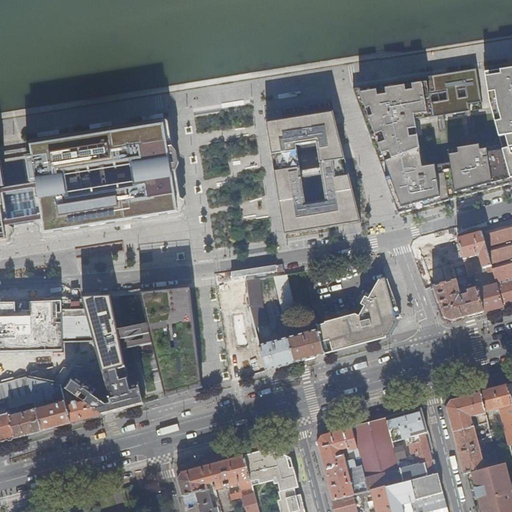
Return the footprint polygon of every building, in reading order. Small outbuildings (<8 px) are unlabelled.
[(475,70),(352,90),(397,214),(511,183),(511,63),(482,68),(488,102),(501,150),(486,152),(485,149),(479,150),(478,145),(454,149),(455,155),(448,156),(449,163),(421,168),(413,121),(474,111),(473,104),(480,103),(475,70)] [(473,104),(474,111),(481,110),(480,103),(473,104)] [(332,112),(266,123),(276,187),(301,183),(296,152),(316,149),(340,145),(332,112)] [(26,144),(25,145),(25,147),(0,151),(0,245),(12,243),(14,243),(14,242),(15,240),(39,236),(41,237),(42,238),(43,238),(180,217),(181,216),(182,215),(182,214),(182,213),(182,212),(183,211),(183,204),(180,203),(177,186),(180,185),(182,177),(180,165),(175,159),(173,160),(170,143),(167,124),(167,123),(166,122),(165,122),(164,122),(27,144),(26,144)] [(316,149),(319,164),(344,160),(340,145),(316,149)] [(304,198),(278,203),(281,220),(284,235),(360,223),(344,160),(319,164),(324,195),(304,198)] [(301,183),(276,187),(278,203),(304,198),(301,183)] [(511,224),(482,233),(483,233),(485,241),(492,267),(493,272),(496,284),(502,307),(511,304),(511,224)] [(485,241),(483,233),(458,240),(463,260),(468,277),(473,276),(469,262),(467,262),(466,259),(477,256),(480,258),(483,269),(486,268),(487,273),(493,272),(492,267),(485,241)] [(295,314),(286,276),(271,278),(282,317),(286,331),(291,330),(287,316),(295,314)] [(473,276),(468,277),(456,280),(458,287),(465,287),(475,284),(473,276)] [(365,344),(386,339),(383,329),(388,321),(396,319),(385,278),(379,280),(368,299),(364,297),(360,305),(364,307),(358,317),(356,316),(317,326),(317,325),(316,326),(317,331),(323,354),(331,352),(332,353),(365,344)] [(268,324),(258,280),(246,282),(248,297),(249,306),(252,319),(254,328),(268,324)] [(456,280),(432,286),(444,318),(450,321),(460,318),(466,317),(483,312),(477,289),(476,289),(467,291),(467,292),(465,292),(466,295),(457,298),(456,296),(459,293),(458,287),(456,280)] [(502,307),(496,284),(477,289),(483,312),(500,308),(502,307)] [(191,288),(141,293),(148,324),(152,342),(165,398),(198,389),(202,388),(191,288)] [(119,329),(112,296),(83,298),(95,341),(104,372),(126,366),(122,348),(119,329)] [(0,301),(0,351),(65,351),(65,343),(95,341),(83,298),(23,301),(0,301)] [(281,333),(286,331),(282,317),(277,319),(281,333)] [(152,342),(148,324),(119,329),(122,348),(152,342)] [(288,339),(286,331),(281,333),(280,333),(282,340),(288,339)] [(323,354),(317,331),(288,339),(295,363),(311,359),(320,357),(324,356),(323,354)] [(295,363),(288,339),(282,340),(259,346),(266,371),(273,369),(280,367),(295,363)] [(126,366),(127,369),(130,368),(132,375),(136,374),(134,364),(126,366)] [(126,366),(104,372),(109,397),(99,399),(93,395),(96,390),(96,389),(77,375),(66,389),(84,401),(102,415),(108,413),(119,410),(143,404),(138,382),(132,384),(131,381),(129,381),(128,378),(129,378),(127,369),(126,366)] [(0,442),(15,439),(7,409),(15,407),(30,403),(34,402),(28,378),(0,385),(0,442)] [(34,402),(41,431),(57,427),(70,423),(66,406),(61,385),(60,384),(28,378),(34,402)] [(511,403),(507,386),(480,393),(485,412),(511,404),(511,403)] [(446,408),(452,432),(473,427),(470,417),(476,416),(479,425),(487,423),(485,412),(480,393),(451,401),(446,408)] [(66,406),(70,423),(81,420),(102,415),(84,401),(75,404),(74,402),(71,403),(71,405),(66,406)] [(7,409),(15,439),(29,435),(41,431),(34,402),(30,403),(32,410),(21,413),(20,410),(16,411),(15,407),(7,409)] [(421,409),(386,419),(388,428),(392,443),(410,438),(411,442),(409,442),(409,445),(412,455),(415,454),(417,462),(406,461),(402,444),(396,446),(397,448),(394,449),(399,470),(403,483),(438,474),(436,467),(421,409)] [(392,443),(388,428),(386,419),(368,424),(351,428),(364,479),(399,470),(394,449),(392,443)] [(452,432),(463,474),(471,472),(485,468),(474,427),(473,427),(452,432)] [(332,501),(352,496),(359,494),(367,492),(364,479),(351,428),(330,434),(321,436),(317,443),(332,501)] [(267,461),(264,452),(244,457),(250,481),(251,482),(258,480),(259,484),(274,480),(275,484),(278,483),(281,492),(279,492),(281,501),(277,502),(278,502),(276,503),(278,510),(280,509),(280,511),(304,511),(302,503),(297,504),(295,498),(293,490),(298,489),(293,469),(290,470),(288,464),(283,465),(281,459),(278,458),(267,461)] [(250,481),(244,457),(181,474),(178,480),(182,497),(207,490),(208,494),(217,496),(215,491),(250,481)] [(478,498),(481,511),(511,511),(511,491),(505,463),(485,468),(471,472),(475,488),(474,488),(476,498),(478,498)] [(385,487),(403,483),(399,470),(364,479),(367,492),(371,491),(385,487)] [(447,511),(438,474),(403,483),(385,487),(391,511),(447,511)] [(252,486),(251,484),(239,487),(241,493),(242,493),(253,490),(252,486)] [(391,511),(385,487),(371,491),(372,495),(376,511),(391,511)] [(207,490),(182,497),(186,511),(213,511),(208,494),(207,490)] [(243,498),(246,511),(258,511),(254,495),(243,498)] [(355,511),(352,496),(332,501),(334,511),(355,511)] [(246,511),(243,498),(232,500),(238,511),(246,511)]
